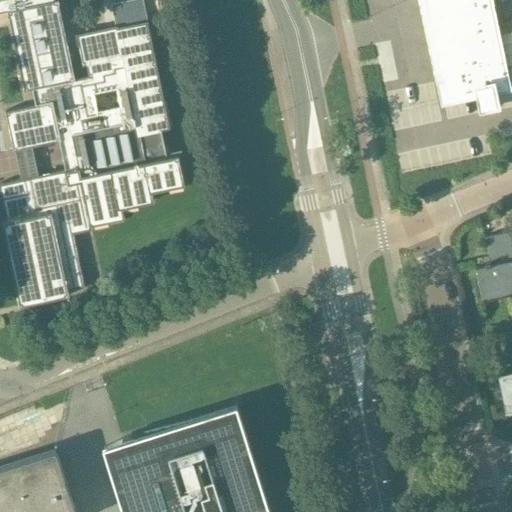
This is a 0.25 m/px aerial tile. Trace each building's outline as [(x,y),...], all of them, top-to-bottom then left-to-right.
[(52,171),(0,181),(0,189),(6,219),(2,220),(19,304),(69,294),(67,288),(83,285),(73,232),(92,228),(89,222),(124,215),(122,206),(153,199),(152,190),(184,183),(178,154),(182,153),(181,149),(171,151),(172,154),(167,155),(161,129),(170,127),(147,19),(79,34),(89,77),(75,80),(57,0),(0,0),(0,10),(7,9),(24,89),(32,88),(35,102),(5,109),(14,149),(58,140),(64,168),(52,171)] [(498,106),(496,100),(511,96),(511,65),(504,67),(489,0),(429,0),(446,80),(439,81),(443,100),(473,94),(472,90),(477,89),(478,94),(481,107),(495,104),(496,107),(498,106)] [(481,296),(511,289),(511,262),(511,259),(511,228),(485,235),(489,261),(484,262),(484,265),(475,267),(481,296)] [(511,368),(497,373),(505,412),(511,410),(511,368)] [(121,439),(103,445),(115,485),(123,511),(270,511),(236,404),(121,439)] [(75,511),(70,492),(69,492),(68,490),(69,490),(65,479),(64,478),(65,478),(57,450),(56,450),(55,449),(53,449),(53,448),(0,465),(0,511),(75,511)]
